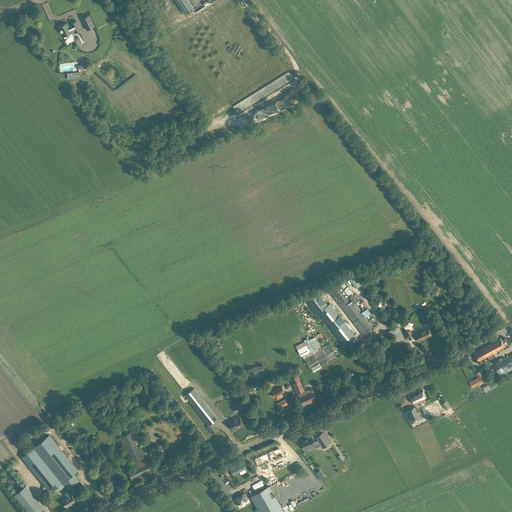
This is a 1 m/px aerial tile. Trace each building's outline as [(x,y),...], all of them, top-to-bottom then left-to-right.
[(149,0),(161,18),(154,23),(161,33),(183,19),(182,17),(177,18),(170,22),(161,7),(169,2),(172,7),(174,6),(179,14),(184,13),(193,7),(188,0),(149,0)] [(265,80),(282,68),(232,0),(220,0),(220,1),(252,45),(248,43),(218,2),(215,4),(253,57),(250,58),(249,59),(255,68),(246,62),(249,71),(243,67),(242,69),(247,77),(239,72),(238,73),(249,89),(253,87),(252,83),(255,86),(258,84),(257,80),(260,83),(263,80),(261,75),(265,80)] [(231,29),(213,5),(209,8),(227,32),(231,29)] [(223,37),(227,34),(208,8),(205,10),(223,37)] [(222,36),(202,12),(199,14),(218,39),(222,36)] [(213,36),(198,14),(194,17),(209,38),(213,36)] [(89,15),(82,18),(87,30),(94,26),(89,15)] [(209,40),(193,18),(189,20),(206,42),(209,40)] [(71,23),(71,24),(69,26),(67,22),(59,26),(60,29),(59,29),(61,33),(62,33),(65,39),(73,35),(72,32),(75,31),(75,32),(81,30),(77,21),(71,23)] [(288,72),(233,106),(238,113),(293,79),(288,72)] [(211,113),(214,111),(206,101),(203,104),(211,113)] [(190,144),(192,148),(232,130),(230,126),(190,144)] [(362,283),(353,271),(347,276),(355,288),(362,283)] [(326,287),(360,330),(363,334),(373,327),(354,303),(357,301),(352,294),(354,293),(345,283),(340,276),(326,287)] [(319,313),(342,342),(345,346),(356,337),(320,291),(307,302),(317,314),(319,313)] [(409,321),(403,324),(405,330),(412,327),(409,321)] [(389,340),(402,336),(399,327),(386,331),(389,340)] [(416,335),(417,337),(419,341),(423,340),(422,339),(431,335),(428,327),(415,332),(412,334),(410,330),(406,332),(409,339),(413,337),(416,335)] [(492,343),(496,351),(505,346),(500,338),(492,343)] [(298,349),(302,356),(304,359),(310,368),(319,363),(321,366),(337,357),(331,345),(326,347),(325,346),(315,352),(310,343),(298,349)] [(492,343),(473,353),(478,361),(488,356),(489,359),(495,356),(493,353),(496,351),(492,343)] [(511,353),(496,364),(503,373),(511,367),(511,353)] [(252,369),(254,374),(263,370),(261,365),(252,369)] [(478,377),(469,382),(472,388),(486,380),(483,375),(481,376),(479,371),(475,373),(478,377)] [(297,393),(301,392),(304,390),(300,380),(297,375),(292,378),(294,383),(293,383),(297,393)] [(280,387),(271,392),(274,396),(281,393),(284,391),(281,387),(280,387)] [(184,396),(205,421),(208,425),(206,427),(212,434),(216,431),(211,424),(217,418),(193,388),(184,396)] [(304,390),(301,392),(301,393),(298,394),(301,400),(303,405),(316,399),(312,388),(304,392),(303,391),(304,390)] [(409,395),(413,404),(427,398),(423,390),(415,394),(414,393),(409,395)] [(244,407),(238,399),(233,402),(235,405),(233,407),(237,412),(244,407)] [(288,404),(285,399),(277,403),(279,408),(288,404)] [(441,404),(445,410),(450,407),(446,401),(441,404)] [(404,412),(411,425),(415,423),(414,421),(420,417),(415,406),(404,412)] [(239,416),(228,421),(232,429),(237,427),(237,428),(244,425),(239,416)] [(140,445),(138,446),(131,432),(120,437),(131,462),(145,456),(140,445)] [(305,439),(301,441),(304,449),(308,448),(309,450),(314,448),(313,445),(319,443),(323,448),(330,443),(323,433),(316,438),(318,440),(314,442),(312,437),(305,440),(305,439)] [(49,434),(22,456),(47,488),(51,485),(54,489),(69,477),(74,473),(78,470),(49,434)] [(279,448),(254,459),(258,467),(261,466),(262,470),(284,461),(279,448)] [(93,461),(94,463),(97,468),(108,460),(103,454),(93,461)] [(146,458),(135,463),(137,467),(128,471),(131,478),(151,470),(151,469),(154,467),(152,463),(152,461),(148,462),(146,458)] [(281,481),(292,475),(289,469),(278,475),(281,481)] [(79,480),(74,473),(69,477),(72,481),(65,486),(68,490),(79,480)] [(40,511),(42,511),(39,508),(42,506),(26,485),(14,495),(28,511),(40,511)] [(283,511),(269,486),(251,496),(259,509),(256,510),(257,511),(283,511)] [(62,500),(64,503),(66,507),(75,502),(71,495),(68,491),(64,493),(67,497),(62,500)] [(242,494),(234,499),(237,505),(248,499),(246,494),(243,495),(242,494)]
